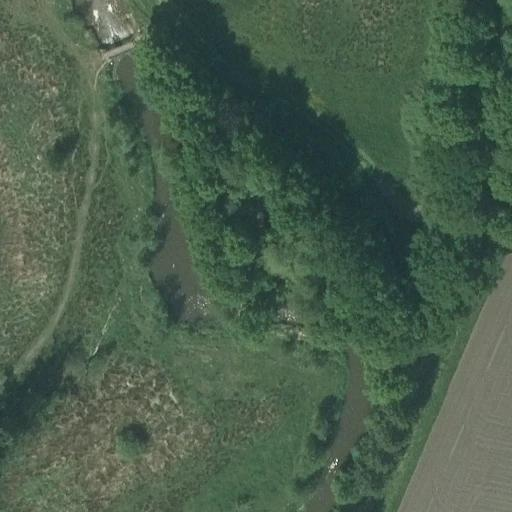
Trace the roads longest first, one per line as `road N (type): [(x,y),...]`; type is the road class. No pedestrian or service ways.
road 1 (track): [(437,219),(408,217),(372,169),(304,110),(172,38),(144,41)]
road 2 (track): [(477,205),(489,0)]
road 3 (track): [(431,342),(373,511)]
road 4 (track): [(431,342),(476,248),(477,205)]
